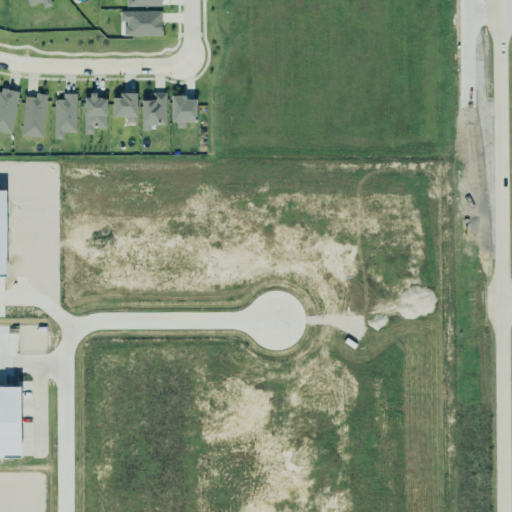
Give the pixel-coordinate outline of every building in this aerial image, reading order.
[(161,35),(160,11),(119,12),(119,22),(123,22),(123,37),(161,35)] [(0,131),(12,133),(16,92),(0,89),(0,131)] [(33,91),(37,91),(36,92),(44,93),(40,136),(19,134),(22,95),(33,95),(33,91)] [(150,91),(163,91),(163,122),(147,122),(147,128),(138,128),(138,123),(138,97),(150,97),(150,91)] [(62,132),(75,132),(75,94),(62,93),(62,100),(53,99),(53,139),(62,139),(62,132)] [(135,95),(111,94),(111,117),(126,117),(126,123),(135,123),(135,95)] [(105,96),(82,97),(83,134),(92,134),(92,128),(106,128),(105,96)] [(170,96),(171,128),(184,128),(184,122),(195,122),(194,99),(184,99),(184,96),(170,96)] [(0,457),(18,458),(17,386),(0,386),(0,457)]
